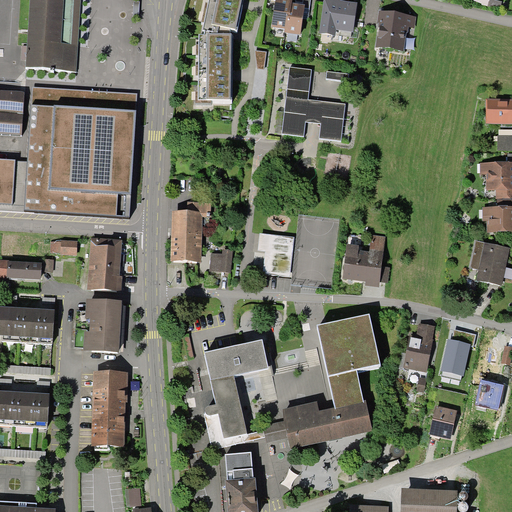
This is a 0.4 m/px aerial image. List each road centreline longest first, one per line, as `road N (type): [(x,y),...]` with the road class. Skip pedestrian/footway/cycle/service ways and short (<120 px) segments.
road 1 (residential): [(511,328),(396,303),(151,291)]
road 2 (secondary): [(166,0),(152,232)]
road 3 (residential): [(511,441),(298,511)]
road 4 (secondary): [(151,297),(166,511)]
road 5 (residential): [(152,232),(0,224)]
road 6 (residential): [(69,363),(72,511)]
road 7 (residential): [(69,363),(70,296),(151,297)]
